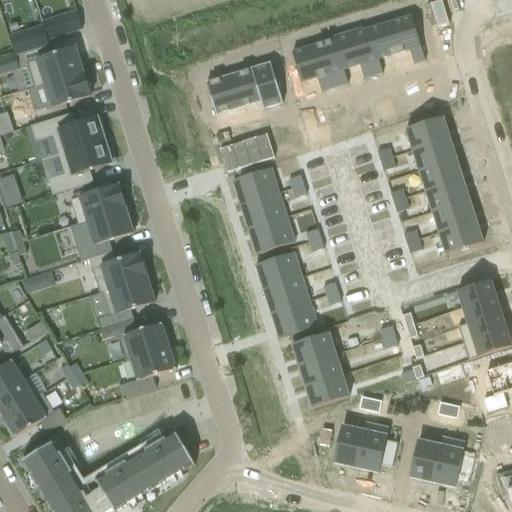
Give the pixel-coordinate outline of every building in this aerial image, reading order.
[(77,13),(77,12),(59,18),(65,37),(83,32),(77,13)] [(368,31),(382,76),(383,76),(378,63),(410,53),(414,67),(425,63),(411,18),(368,31)] [(9,38),(15,58),(15,59),(50,48),(48,43),(43,27),(9,38)] [(382,76),(368,31),(361,33),(361,31),(333,39),(347,87),(348,87),(344,73),(360,68),(364,82),(382,76)] [(347,87),(333,39),(332,40),(333,42),(291,55),(301,86),(317,81),(322,95),(347,87)] [(36,89),(46,86),(85,73),(77,49),(29,64),(36,89)] [(15,59),(15,58),(0,62),(0,77),(19,71),(15,59)] [(271,66),(251,72),(264,112),(283,106),(271,66)] [(263,112),(264,112),(251,72),(206,85),(216,118),(261,105),(263,112)] [(92,98),(85,73),(46,86),(53,110),(92,98)] [(8,115),(0,117),(0,138),(14,134),(8,115)] [(53,138),(59,157),(105,143),(102,134),(104,133),(99,119),(75,127),(72,116),(31,128),(36,144),(53,138)] [(413,154),(450,142),(443,120),(406,132),(413,154)] [(370,123),(360,126),(363,136),(373,132),(370,123)] [(457,162),(450,142),(413,154),(419,174),(457,162)] [(108,152),(105,143),(59,157),(65,176),(48,182),(52,197),(93,184),(90,173),(116,165),(111,151),(108,152)] [(307,143),(297,146),(300,155),(310,152),(307,143)] [(381,164),(393,160),(390,150),(378,154),(381,164)] [(393,160),(381,164),(385,173),(396,169),(393,160)] [(457,162),(419,174),(426,195),(463,183),(457,162)] [(231,183),(239,208),(278,196),(270,171),(231,183)] [(289,182),(292,192),(303,188),(300,178),(289,182)] [(426,195),(433,215),(470,203),(463,183),(426,195)] [(71,203),(78,227),(127,212),(126,211),(127,210),(119,187),(71,203)] [(306,197),(303,188),(292,192),(295,201),(306,197)] [(395,205),(406,201),(403,192),(391,195),(395,205)] [(19,194),(2,200),(6,210),(22,205),(19,194)] [(278,196),(239,208),(247,233),(285,220),(278,196)] [(406,201),(395,205),(398,214),(409,211),(406,201)] [(476,224),(470,203),(433,215),(439,236),(476,224)] [(134,236),(127,212),(78,227),(78,228),(88,225),(95,248),(134,236)] [(293,245),(285,220),(247,233),(255,257),(293,245)] [(476,224),(439,236),(446,257),(483,245),(476,224)] [(16,244),(16,246),(24,244),(20,232),(12,235),(16,244)] [(309,245),(320,241),(317,232),(306,236),(309,245)] [(408,246),(419,242),(416,233),(405,236),(408,246)] [(320,241),(309,245),(312,255),(323,251),(320,241)] [(419,242),(408,246),(411,255),(422,252),(419,242)] [(10,257),(18,255),(18,254),(16,246),(16,244),(5,247),(8,257),(10,257)] [(27,255),(24,244),(16,246),(18,254),(20,258),(27,255)] [(89,259),(101,295),(149,280),(142,256),(122,262),(118,250),(89,259)] [(258,267),(266,292),(304,279),(296,254),(258,267)] [(18,255),(10,257),(14,268),(21,266),(18,255)] [(43,284),(41,277),(22,283),(26,297),(40,292),(43,284)] [(312,303),(304,279),(266,292),(273,316),(312,303)] [(149,280),(101,295),(108,320),(157,304),(149,280)] [(462,311),(497,300),(492,283),(457,294),(462,311)] [(326,299),(338,295),(335,286),(323,289),(326,299)] [(341,305),(338,295),(326,299),(329,308),(341,305)] [(462,311),(467,328),(502,316),(497,300),(462,311)] [(312,303),(273,316),(281,341),(320,328),(312,303)] [(406,330),(414,327),(411,315),(402,318),(406,330)] [(472,344),(507,332),(502,316),(467,328),(472,344)] [(41,326),(25,335),(30,343),(46,333),(41,326)] [(131,361),(169,349),(162,326),(124,338),(131,361)] [(414,327),(406,330),(410,341),(418,339),(414,327)] [(380,332),(384,342),(395,338),(392,329),(380,332)] [(511,346),(507,332),(472,344),(478,361),(511,349),(511,346)] [(292,347),(299,369),(336,357),(329,336),(292,347)] [(398,348),(395,338),(384,342),(387,352),(398,348)] [(46,343),(39,347),(45,357),(52,353),(46,343)] [(424,359),(420,347),(412,350),(416,362),(424,359)] [(169,349),(131,361),(138,384),(176,372),(169,349)] [(336,357),(299,369),(305,390),(343,378),(336,357)] [(0,370),(0,397),(24,383),(12,363),(0,370)] [(511,363),(484,373),(492,399),(486,400),(490,415),(503,411),(508,410),(504,398),(511,395),(511,363)] [(76,366),(69,370),(74,378),(75,381),(82,377),(76,366)] [(61,372),(67,382),(74,378),(69,370),(67,367),(61,372)] [(424,379),(420,367),(412,370),(416,382),(424,379)] [(412,372),(401,376),(404,386),(416,382),(412,372)] [(88,387),(82,377),(75,381),(80,388),(82,391),(88,387)] [(75,381),(74,378),(67,382),(73,392),(80,388),(75,381)] [(343,378),(305,390),(312,411),(349,399),(343,378)] [(35,401),(24,383),(0,397),(0,414),(4,420),(35,401)] [(363,399),(361,410),(370,412),(372,401),(363,399)] [(35,401),(4,420),(15,439),(47,420),(35,401)] [(372,401),(370,412),(378,413),(381,403),(372,401)] [(441,406),(439,416),(448,418),(450,407),(441,406)] [(450,407),(448,418),(456,420),(459,409),(450,407)] [(503,411),(490,415),(488,416),(484,432),(492,430),(501,460),(511,456),(511,422),(507,424),(503,411)] [(343,430),(335,466),(357,470),(365,435),(343,430)] [(97,482),(96,482),(95,482),(100,492),(86,500),(54,447),(55,446),(54,445),(21,465),(22,466),(23,466),(50,511),(118,511),(193,467),(193,468),(194,467),(175,434),(173,435),(173,436),(97,482)] [(365,435),(357,470),(379,475),(380,471),(385,448),(387,439),(365,435)] [(412,476),(411,480),(433,485),(441,449),(419,444),(417,452),(412,476)] [(441,449),(433,485),(455,490),(456,486),(461,462),(463,454),(441,449)] [(511,472),(496,476),(501,494),(511,490),(511,472)]
